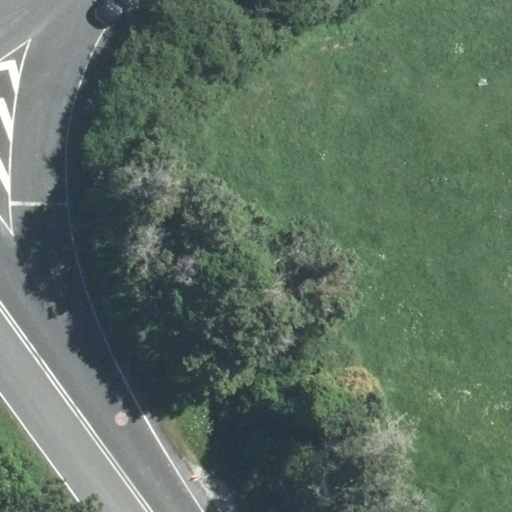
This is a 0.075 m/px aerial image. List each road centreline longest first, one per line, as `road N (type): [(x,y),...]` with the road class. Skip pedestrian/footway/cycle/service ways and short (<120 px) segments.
road 1 (secondary): [(81,0),(44,147),(50,368)]
road 2 (secondary): [(50,368),(153,511)]
